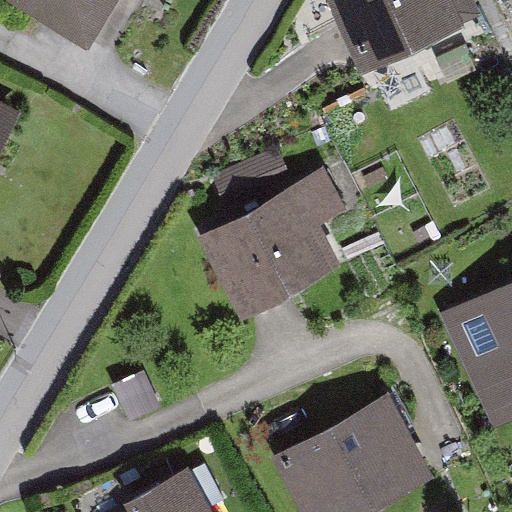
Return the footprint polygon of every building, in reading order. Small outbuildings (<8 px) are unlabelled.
[(24,0),(85,37),(107,0),(24,0)] [(501,0),(354,0),(395,78),(511,18),(501,0)] [(0,181),(35,110),(0,93),(0,181)] [(338,154),(203,232),(256,324),(357,266),(332,223),(367,203),(338,154)] [(511,280),(449,315),(511,431),(511,280)] [(389,387),(271,451),(304,511),(350,511),(433,468),(389,387)] [(133,511),(213,511),(186,461),(123,494),(133,511)]
